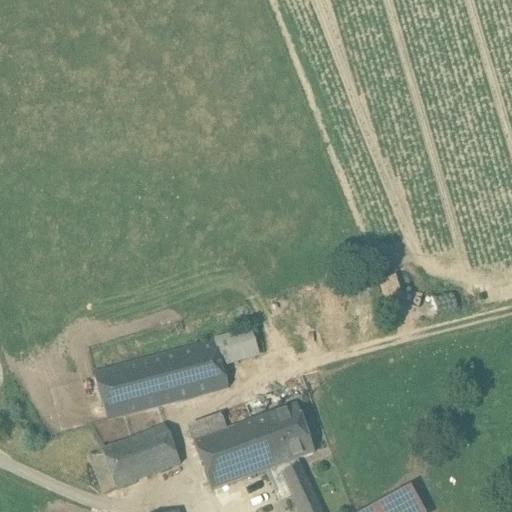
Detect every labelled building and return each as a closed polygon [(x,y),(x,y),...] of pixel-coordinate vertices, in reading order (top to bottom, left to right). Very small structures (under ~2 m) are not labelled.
[(321,337),(337,336),(334,290),(318,291),(321,337)] [(252,329),(216,339),(217,344),(223,365),(259,355),(252,329)] [(217,344),(94,378),(106,420),(229,387),(223,365),(217,344)] [(257,406),(275,402),(274,393),(255,397),(257,406)] [(297,404),(249,422),(267,470),(315,451),(297,404)] [(221,415),(188,428),(194,443),(227,430),(221,415)] [(227,430),(194,443),(211,491),(267,470),(249,422),(227,430)] [(165,428),(101,450),(117,492),(180,466),(165,428)] [(280,475),(297,511),(320,511),(300,467),(280,475)] [(419,511),(407,489),(366,511),(419,511)]
